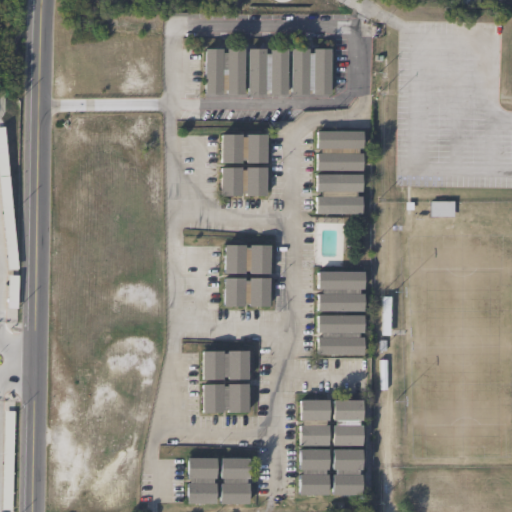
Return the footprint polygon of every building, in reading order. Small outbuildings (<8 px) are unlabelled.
[(241,47),(241,93),(201,93),(201,47),(241,47)] [(285,94),(245,94),(245,47),(285,47),(285,94)] [(327,47),(327,94),(288,94),(288,47),(327,47)] [(359,170),(313,170),(313,130),(359,130),(359,170)] [(264,133),(264,163),(217,163),(217,133),(264,133)] [(263,196),(217,196),(217,166),(263,166),(263,196)] [(451,216),(428,216),(428,200),(451,200),(451,216)] [(266,273),(220,273),(220,243),(266,243),(266,273)] [(360,270),(360,311),(313,311),(313,270),(360,270)] [(220,306),(220,276),(266,276),(266,306),(220,306)] [(313,354),(313,314),(360,314),(360,354),(313,354)] [(245,350),(245,378),(198,378),(198,350),(245,350)] [(245,382),(245,412),(199,412),(199,382),(245,382)] [(296,445),(296,399),(326,399),(326,445),(296,445)] [(358,445),(329,445),(329,399),(358,399),(358,445)] [(296,494),(296,448),(325,448),(325,494),(296,494)] [(358,448),(358,495),(329,495),(329,448),(358,448)]
